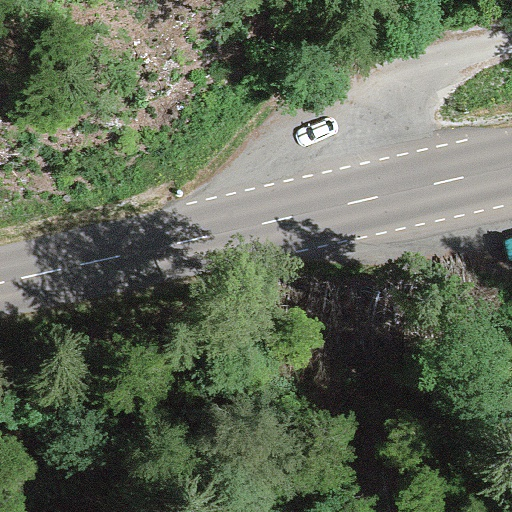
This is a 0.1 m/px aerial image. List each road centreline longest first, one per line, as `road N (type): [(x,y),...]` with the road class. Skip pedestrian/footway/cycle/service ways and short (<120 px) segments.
road 1 (primary): [(511,166),(0,278)]
road 2 (track): [(511,38),(378,76),(335,114),(278,218)]
